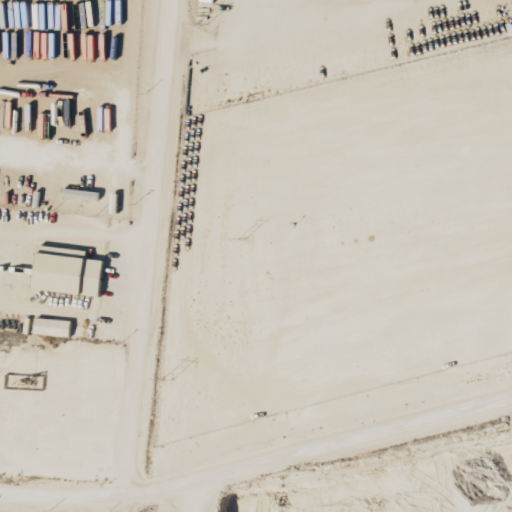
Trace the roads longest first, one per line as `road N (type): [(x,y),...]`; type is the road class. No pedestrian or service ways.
road 1 (tertiary): [(0,493),(129,496),(511,395)]
road 2 (residential): [(169,0),(127,511)]
